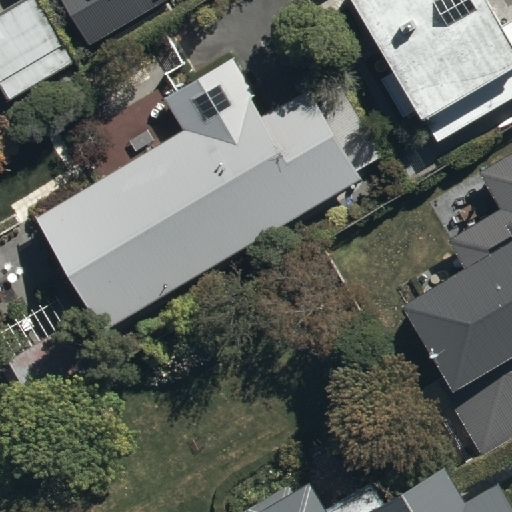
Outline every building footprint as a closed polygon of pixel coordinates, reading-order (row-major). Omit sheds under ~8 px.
[(0,84),(8,99),(74,61),(39,0),(17,0),(0,10),(0,84)] [(61,0),(86,43),(161,0),(61,0)] [(354,0),(435,138),(511,93),(511,13),(498,22),(485,0),(354,0)] [(183,125),(36,212),(104,328),(361,175),(357,168),(381,154),(347,96),(324,109),(309,85),(266,111),(232,53),(164,93),(183,125)] [(451,379),(441,385),(481,451),(511,433),(511,147),(478,167),(499,206),(447,236),(461,259),(400,295),(451,379)] [(511,511),(511,503),(495,473),(461,492),(442,456),(354,504),(358,511),(327,511),(306,473),(235,511),(511,511)]
